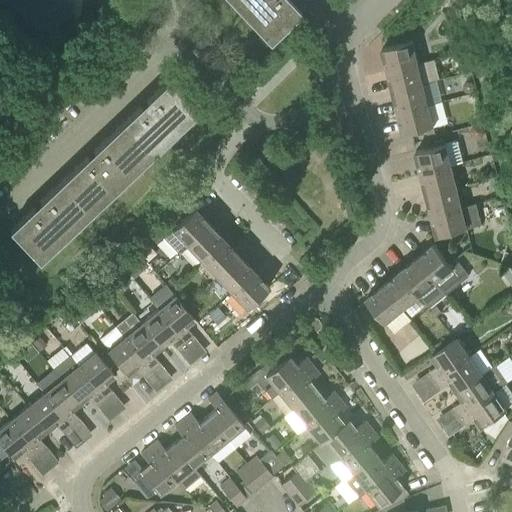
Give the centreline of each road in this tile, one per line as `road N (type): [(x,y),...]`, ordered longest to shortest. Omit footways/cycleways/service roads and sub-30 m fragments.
road 1 (residential): [(83,511),(80,496),(92,468),(318,285)]
road 2 (residential): [(460,511),(452,476),(318,285)]
road 3 (residential): [(318,285),(381,226),(351,104)]
